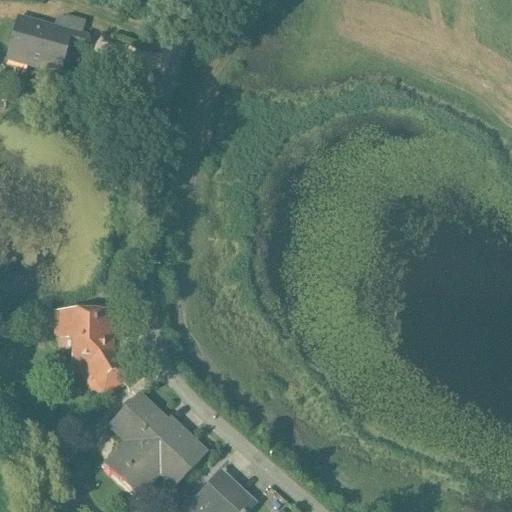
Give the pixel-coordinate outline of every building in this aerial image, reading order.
[(61,32),(17,20),(5,62),(59,77),(67,48),(71,35),(61,32)] [(83,26),(64,21),(61,32),(71,35),(80,38),(83,26)] [(80,38),(71,35),(67,48),(83,53),(87,40),(80,38)] [(96,315),(93,318),(83,318),(80,315),(58,314),(55,317),(55,334),(58,337),(72,337),(75,340),(75,353),(78,356),(108,356),(109,335),(112,332),(112,318),(109,315),(96,315)] [(119,366),(108,373),(81,373),(92,391),(100,386),(104,392),(108,393),(125,382),(126,378),(119,366)] [(177,437),(137,400),(109,430),(111,431),(113,429),(130,446),(131,446),(160,471),(176,486),(173,489),(174,490),(205,457),(179,434),(177,437)] [(131,446),(110,468),(138,494),(160,471),(131,446)] [(251,511),(255,508),(221,476),(187,511),(251,511)] [(271,493),(260,506),(267,511),(287,511),(290,509),(271,493)]
